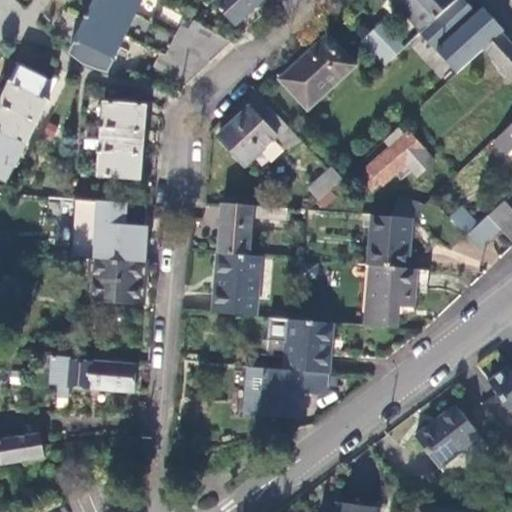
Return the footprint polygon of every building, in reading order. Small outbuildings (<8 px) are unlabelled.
[(137,15),(106,0),(97,0),(89,18),(126,36),(137,15)] [(143,0),(106,0),(137,15),(143,0)] [(219,0),(216,4),(236,26),(263,0),(219,0)] [(456,0),(394,0),(414,22),(392,41),(384,32),(374,42),(369,37),(361,43),(383,67),(402,49),(423,31),(455,1),(456,0)] [(469,0),(456,0),(455,1),(458,4),(436,26),(448,40),(444,43),(456,56),(460,53),(465,58),(496,29),(469,0)] [(126,36),(89,18),(79,38),(78,38),(77,40),(116,60),(117,58),(115,57),(126,36)] [(216,58),(232,43),(200,25),(198,30),(185,22),(177,37),(216,58)] [(423,31),(402,49),(412,59),(432,41),(423,31)] [(511,45),(502,35),(485,50),(502,68),(499,70),(506,78),(508,75),(511,78),(511,45)] [(281,81),(309,110),(356,66),(327,36),(281,81)] [(199,73),(216,58),(177,37),(166,57),(199,73)] [(156,66),(189,83),(199,73),(166,57),(162,55),(156,66)] [(0,106),(37,124),(48,102),(42,100),(48,84),(18,71),(13,83),(10,82),(9,84),(10,85),(0,106)] [(290,153),(301,143),(261,98),(218,138),(244,168),(276,138),(290,153)] [(105,106),(104,128),(144,131),(146,109),(147,109),(148,107),(103,104),(103,106),(105,106)] [(0,106),(0,133),(26,146),(37,124),(0,106)] [(511,125),(493,143),(507,158),(511,153),(511,125)] [(144,131),(104,128),(102,152),(142,155),(144,131)] [(16,166),(26,146),(0,133),(0,176),(5,179),(12,166),(17,169),(17,167),(16,166)] [(362,179),(373,191),(381,183),(383,185),(405,165),(419,179),(435,164),(421,149),(408,134),(369,170),(370,171),(362,179)] [(142,155),(102,152),(100,175),(98,175),(98,177),(143,181),(143,179),(140,178),(142,155)] [(309,190),(319,201),(342,181),(332,169),(330,170),(309,190)] [(277,197),(287,207),(303,192),(293,181),(277,197)] [(412,219),(423,208),(403,200),(392,217),(412,219)] [(285,222),(287,210),(233,205),(223,204),(218,254),(248,256),(252,219),(285,222)] [(511,212),(503,204),(489,218),(500,230),(511,243),(511,212)] [(460,210),(448,221),(465,240),(472,233),(477,228),(460,210)] [(85,243),(147,249),(149,227),(135,225),(135,216),(102,213),(100,223),(87,222),(85,243)] [(392,217),(372,216),(368,266),(372,267),(407,270),(412,219),(392,217)] [(500,230),(489,218),(477,228),(472,233),(483,245),(500,230)] [(34,255),(62,257),(65,235),(35,232),(34,255)] [(261,257),(248,256),(218,254),(216,277),(220,277),(218,296),(215,296),(213,314),(256,317),(261,257)] [(92,260),(89,299),(142,304),(146,264),(92,260)] [(417,271),(407,270),(372,267),(367,327),(395,330),(397,308),(413,308),(415,292),(417,271)] [(427,294),(430,272),(417,271),(415,292),(427,294)] [(334,324),(316,322),(288,320),(270,318),(267,341),(286,343),(283,371),(329,375),(334,324)] [(71,362),(71,359),(50,357),(48,387),(59,388),(58,399),(69,400),(70,388),(133,394),(136,368),(71,362)] [(511,368),(510,370),(507,366),(496,375),(488,381),(511,412),(511,368)] [(329,375),(283,371),(250,368),(246,416),(297,421),(300,394),(319,395),(328,389),(329,375)] [(415,436),(438,467),(478,438),(454,406),(449,410),(419,433),(415,436)] [(43,459),(40,437),(0,442),(0,457),(1,465),(43,459)] [(378,511),(379,506),(340,501),(338,511),(378,511)]
